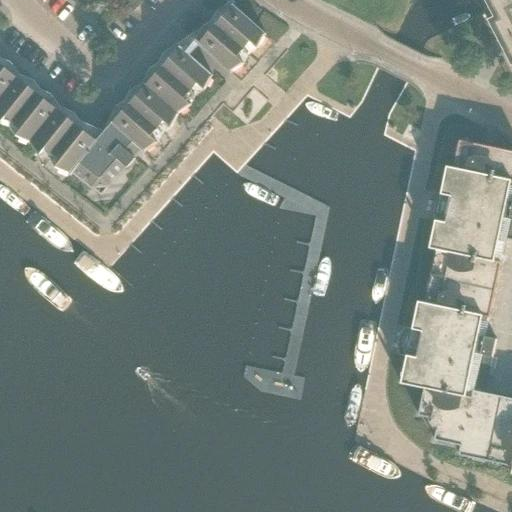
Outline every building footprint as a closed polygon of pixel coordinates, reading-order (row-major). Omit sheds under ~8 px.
[(134,12),(142,3),(138,0),(123,0),(122,2),(134,12)] [(511,0),(479,0),(511,63),(511,0)] [(227,14),(205,37),(201,33),(200,32),(196,40),(195,42),(231,74),(232,72),(245,64),(244,63),(243,63),(237,58),(251,43),(257,48),(257,49),(258,49),(264,36),(266,34),(230,2),(229,4),(216,12),(217,13),(222,10),(227,14)] [(0,124),(0,125),(1,124),(1,123),(6,117),(22,130),(17,136),(16,136),(16,137),(30,143),(31,144),(40,156),(41,155),(40,155),(45,148),(61,161),(56,168),(56,167),(55,169),(69,175),(71,176),(74,171),(94,187),(108,185),(124,166),(127,169),(135,159),(133,157),(140,149),(144,153),(145,151),(158,143),(157,142),(151,137),(164,122),(170,127),(170,128),(171,128),(178,115),(179,114),(191,105),(191,104),(190,105),(184,99),(198,84),(204,89),(203,90),(204,91),(211,77),(212,75),(177,44),(175,45),(163,53),(164,54),(169,51),(173,55),(152,79),(157,84),(152,89),(144,82),(150,69),(149,69),(143,82),(142,83),(130,91),(130,92),(135,89),(140,93),(119,116),(114,112),(117,107),(116,106),(109,120),(108,121),(117,129),(100,148),(95,145),(101,138),(99,137),(94,129),(93,130),(93,131),(89,135),(64,116),(68,111),(74,113),(74,112),(61,106),(60,106),(51,94),(50,94),(54,99),(50,104),(24,84),(20,89),(14,85),(21,76),(34,82),(35,81),(21,75),(20,74),(12,62),(10,63),(14,68),(10,73),(0,64),(0,124)] [(511,152),(460,141),(454,169),(447,167),(441,195),(438,198),(437,200),(436,202),(435,205),(434,207),(434,210),(434,212),(434,214),(434,216),(434,219),(435,222),(429,249),(436,251),(425,304),(418,302),(412,329),(405,327),(403,330),(401,333),(399,336),(398,340),(398,341),(397,344),(397,348),(397,350),(398,352),(399,356),(406,357),(401,384),(424,389),(418,416),(428,418),(428,420),(428,422),(429,424),(429,426),(430,427),(431,428),(432,429),(434,430),(436,431),(434,441),(461,446),(459,456),(511,466),(511,473),(511,474),(511,399),(474,391),(478,374),(489,376),(496,340),(486,337),(506,239),(511,240),(511,152)]
